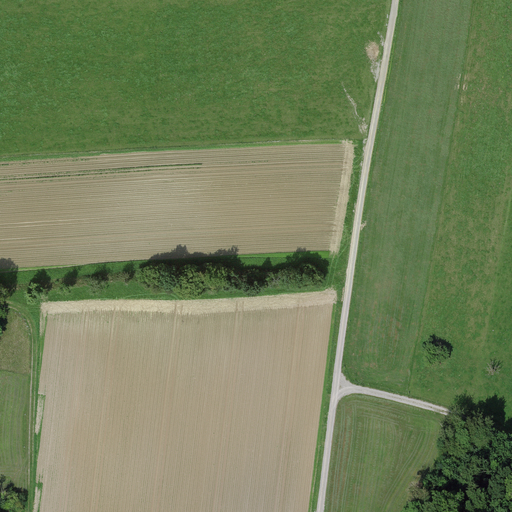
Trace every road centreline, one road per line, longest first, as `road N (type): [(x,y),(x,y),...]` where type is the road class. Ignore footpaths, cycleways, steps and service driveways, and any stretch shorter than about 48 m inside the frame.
road 1 (track): [(396,0),(321,511)]
road 2 (track): [(0,303),(19,309),(34,330),(30,511)]
road 3 (track): [(511,442),(432,408),(337,388)]
